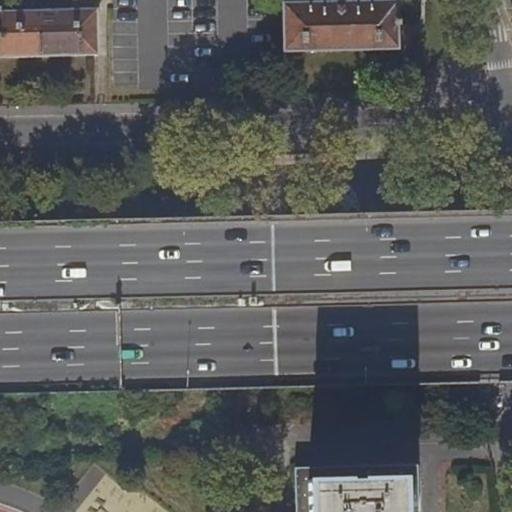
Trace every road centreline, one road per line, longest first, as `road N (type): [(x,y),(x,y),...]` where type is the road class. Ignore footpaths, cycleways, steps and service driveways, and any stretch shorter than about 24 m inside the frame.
road 1 (residential): [(0,139),(511,126)]
road 2 (trunk): [(511,257),(0,268)]
road 3 (trunk): [(0,354),(511,343)]
